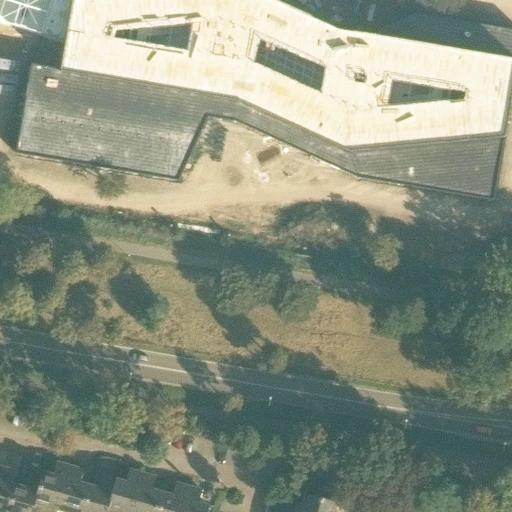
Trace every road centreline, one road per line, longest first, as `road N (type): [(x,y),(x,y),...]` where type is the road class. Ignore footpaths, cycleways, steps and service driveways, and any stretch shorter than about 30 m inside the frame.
road 1 (tertiary): [(511,425),(0,341)]
road 2 (residential): [(0,438),(71,456),(97,443),(246,482),(249,511)]
road 3 (unknown): [(383,0),(399,13),(412,126),(405,146),(385,156),(320,147)]
